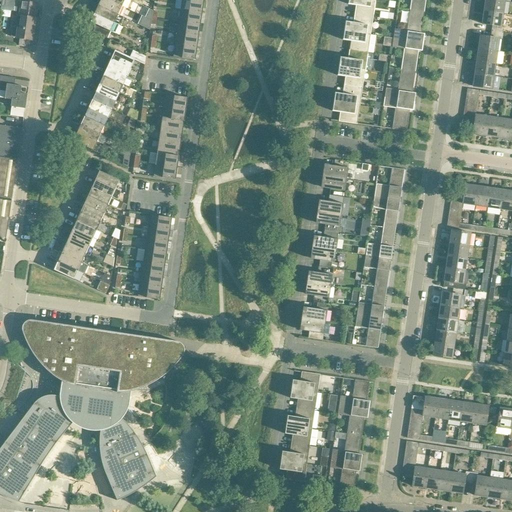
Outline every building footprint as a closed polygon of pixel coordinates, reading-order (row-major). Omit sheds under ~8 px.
[(108,0),(100,0),(99,5),(119,14),(122,6),(108,0)] [(192,0),(181,0),(180,10),(202,13),(204,2),(192,0)] [(371,16),(373,0),(348,0),(348,4),(358,6),(356,14),(371,16)] [(411,0),(410,10),(422,12),(423,0),(411,0)] [(490,0),(485,0),(484,12),(503,15),(505,2),(490,0)] [(22,2),(20,16),(34,18),(35,13),(36,13),(37,4),(22,2)] [(99,5),(95,13),(115,22),(119,14),(99,5)] [(180,10),(178,22),(200,25),(202,13),(180,10)] [(419,30),(422,12),(410,10),(407,31),(395,30),(393,38),(423,42),(424,34),(419,33),(419,30)] [(503,15),(484,12),(482,24),(492,26),(491,32),(503,34),(504,27),(501,27),(503,15)] [(115,22),(95,13),(90,22),(96,25),(93,32),(107,38),(111,31),(115,34),(119,25),(114,23),(115,22)] [(369,34),(371,16),(356,14),(355,23),(345,22),(344,31),(369,34)] [(13,27),(12,37),(32,40),(35,18),(34,18),(20,16),(17,16),(15,27),(13,27)] [(178,22),(177,33),(198,37),(200,25),(178,22)] [(366,52),(369,34),(344,31),(343,40),(352,41),(351,50),(368,52),(366,52)] [(480,36),(478,48),(497,51),(499,39),(502,39),(503,34),(491,32),(490,37),(480,36)] [(177,33),(175,45),(197,48),(198,37),(177,33)] [(392,47),(393,38),(385,37),(383,45),(392,47)] [(422,51),(423,42),(393,38),(392,47),(405,48),(401,69),(413,71),(416,53),(416,50),(422,51)] [(175,45),(173,57),(195,60),(197,48),(175,45)] [(478,48),(476,61),(496,64),(498,51),(497,51),(478,48)] [(340,57),(339,66),(363,70),(365,60),(366,61),(368,52),(351,50),(350,59),(340,57)] [(115,51),(111,59),(131,68),(135,60),(145,65),(146,56),(134,51),(130,58),(115,51)] [(111,59),(107,67),(127,77),(131,68),(111,59)] [(476,61),(474,74),(494,77),(496,64),(476,61)] [(346,85),(346,86),(362,88),(364,80),(362,80),(363,70),(339,66),(337,76),(347,77),(346,85)] [(107,67),(103,75),(123,85),(127,77),(107,67)] [(386,89),(385,97),(414,102),(416,93),(410,92),(411,89),(413,71),(401,69),(398,91),(386,89)] [(471,79),(470,86),(473,86),(473,87),(492,89),(494,77),(474,74),(474,79),(471,79)] [(11,107),(25,109),(27,94),(20,93),(21,86),(14,85),(15,78),(0,75),(0,90),(6,91),(5,98),(12,99),(11,106),(11,107)] [(103,75),(100,84),(120,93),(123,85),(103,75)] [(100,84),(96,92),(116,101),(120,93),(100,84)] [(345,94),(335,93),(333,102),(358,106),(361,88),(362,88),(346,86),(345,94)] [(96,92),(92,100),(112,109),(116,101),(96,92)] [(165,95),(164,106),(186,109),(187,98),(165,95)] [(413,110),(414,102),(385,97),(383,106),(396,108),(393,129),(404,131),(404,130),(407,113),(407,110),(413,110)] [(92,100),(88,108),(108,117),(112,109),(92,100)] [(358,106),(333,102),(332,111),(342,113),(341,121),(331,120),(355,124),(355,123),(358,106)] [(164,106),(162,118),(184,121),(186,109),(164,106)] [(24,117),(25,109),(11,107),(10,115),(24,117)] [(477,108),(465,107),(464,112),(476,115),(477,108)] [(88,108),(84,116),(105,126),(108,117),(88,108)] [(473,134),(485,136),(488,117),(476,115),(475,120),(474,126),(473,134)] [(84,116),(81,124),(101,134),(105,126),(84,116)] [(488,117),(485,136),(498,138),(500,119),(488,117)] [(162,118),(160,130),(182,133),(184,121),(162,118)] [(498,138),(510,140),(511,128),(511,120),(500,119),(498,138)] [(81,124),(77,133),(97,142),(101,134),(81,124)] [(0,157),(18,161),(22,128),(0,125),(0,157)] [(160,130),(159,141),(180,145),(182,133),(160,130)] [(73,141),(93,151),(97,142),(77,133),(73,141)] [(159,141),(157,153),(179,156),(180,145),(159,141)] [(157,153),(155,165),(177,168),(179,156),(157,153)] [(0,236),(2,239),(3,241),(6,239),(18,161),(0,157),(0,236)] [(323,176),(325,176),(332,177),(346,180),(348,168),(334,166),(324,164),(322,176),(323,176)] [(155,165),(153,176),(175,180),(177,168),(155,165)] [(376,184),(374,196),(400,200),(404,170),(392,168),(389,186),(376,184)] [(99,171),(95,179),(115,189),(119,180),(99,171)] [(332,177),(325,176),(323,176),(322,176),(320,188),(330,189),(345,191),(346,180),(332,177)] [(112,197),(115,189),(95,179),(92,187),(112,197)] [(464,193),(463,199),(462,204),(474,206),(477,186),(465,184),(464,193)] [(490,188),(477,186),(474,206),(487,208),(490,188)] [(108,205),(112,197),(92,187),(88,196),(108,205)] [(503,190),(490,188),(487,208),(489,208),(500,210),(503,190)] [(511,191),(503,190),(500,210),(501,210),(511,211),(511,191)] [(317,212),(320,212),(341,215),(343,204),(344,197),(329,195),(328,201),(319,200),(317,212)] [(88,196),(84,204),(104,213),(108,205),(88,196)] [(395,229),(399,202),(400,200),(374,196),(372,208),(385,210),(383,227),(395,229)] [(100,222),(104,213),(84,204),(80,212),(100,222)] [(80,212),(77,220),(97,229),(100,222),(80,212)] [(320,212),(317,212),(315,223),(316,223),(325,225),(324,231),(343,233),(344,226),(340,226),(341,215),(320,212)] [(150,215),(148,226),(170,230),(172,218),(150,215)] [(93,238),(97,229),(77,220),(73,228),(93,238)] [(148,226),(146,238),(168,241),(170,230),(148,226)] [(391,259),(395,229),(383,227),(380,245),(367,243),(365,255),(391,259)] [(73,228),(69,236),(89,246),(93,238),(73,228)] [(471,233),(451,230),(449,242),(469,245),(471,233)] [(323,237),(314,236),(313,235),(312,247),(336,251),(338,233),(324,231),(323,237)] [(85,254),(89,246),(69,236),(65,245),(85,254)] [(146,238),(145,250),(167,253),(168,241),(146,238)] [(448,255),(467,258),(469,245),(449,242),(448,255)] [(65,245),(62,253),(82,262),(85,254),(65,245)] [(312,247),(310,259),(320,260),(319,266),(337,269),(338,263),(334,262),(336,251),(312,247)] [(145,250),(143,261),(165,265),(167,253),(145,250)] [(82,262),(62,253),(58,261),(82,272),(78,270),(82,262)] [(387,289),(391,262),(391,259),(365,255),(364,267),(377,269),(374,287),(387,289)] [(446,269),(465,271),(467,258),(448,255),(446,269)] [(58,261),(54,270),(78,281),(82,272),(58,261)] [(143,261),(141,273),(163,276),(165,265),(143,261)] [(446,269),(444,281),(446,281),(445,287),(453,288),(465,290),(466,284),(467,284),(468,272),(465,271),(446,269)] [(309,283),(316,284),(330,286),(332,275),(309,271),(308,271),(306,283),(307,283),(309,283)] [(141,273),(139,285),(161,288),(163,276),(141,273)] [(100,291),(106,294),(110,285),(104,283),(100,291)] [(330,286),(316,284),(309,283),(307,283),(306,283),(305,295),(314,296),(329,298),(330,286)] [(139,285),(138,297),(160,300),(161,288),(139,285)] [(382,318),(387,289),(374,287),(371,305),(358,303),(357,315),(382,318)] [(442,293),(440,305),(460,308),(463,308),(464,296),(465,290),(453,288),(452,294),(442,293)] [(438,318),(458,320),(460,308),(440,305),(438,318)] [(303,307),(301,318),(325,322),(327,310),(313,308),(303,307)] [(378,348),(382,318),(357,315),(355,327),(368,329),(365,346),(378,348)] [(301,318),(299,330),(300,330),(309,332),(308,338),(323,340),(324,334),(325,322),(301,318)] [(458,320),(438,318),(436,330),(456,333),(458,320)] [(97,424),(102,424),(103,423),(104,422),(105,421),(106,420),(108,419),(109,418),(111,418),(112,417),(114,417),(115,417),(117,417),(119,417),(121,415),(122,409),(126,410),(127,403),(123,403),(125,392),(132,391),(139,389),(145,386),(152,383),(158,380),(164,376),(169,371),(174,366),(179,360),(183,355),(184,354),(184,353),(184,352),(184,351),(184,350),(184,349),(184,348),(184,347),(183,345),(182,344),(181,343),(180,342),(178,342),(32,320),(31,320),(30,320),(28,320),(27,321),(25,322),(24,323),(23,324),(23,325),(22,326),(22,327),(22,328),(22,329),(22,330),(22,331),(24,337),(27,343),(30,349),(34,355),(38,361),(43,366),(48,371),(53,375),(59,379),(65,382),(65,387),(61,387),(61,393),(65,393),(65,399),(66,400),(67,401),(69,403),(70,404),(71,406),(72,408),(72,409),(73,411),(73,413),(74,415),(74,417),(74,419),(84,423),(88,423),(87,425),(94,426),(94,424),(97,424)] [(456,333),(436,330),(435,343),(454,346),(456,333)] [(454,346),(435,343),(433,356),(452,358),(454,346)] [(511,367),(511,354),(505,353),(503,366),(511,367)] [(302,381),(292,380),(291,389),(315,392),(318,375),(318,374),(294,371),(303,373),(302,381)] [(364,400),(365,397),(367,382),(356,380),(355,380),(353,398),(340,397),(339,405),(369,409),(370,401),(364,400)] [(298,408),(313,410),(315,392),(291,389),(290,398),(299,399),(298,408)] [(57,441),(61,437),(67,430),(70,426),(71,425),(72,424),(72,423),(73,421),(73,420),(74,419),(74,417),(74,415),(73,413),(73,411),(72,409),(72,408),(71,406),(70,404),(69,403),(67,401),(66,400),(65,399),(63,398),(61,397),(59,396),(58,396),(56,395),(54,395),(52,395),(50,395),(48,395),(46,396),(44,396),(42,397),(41,398),(39,399),(37,400),(36,401),(35,403),(33,404),(30,408),(0,448),(0,494),(4,496),(11,499),(19,502),(40,466),(43,461),(47,456),(50,451),(54,446),(57,441)] [(423,414),(423,417),(435,418),(438,399),(425,397),(425,398),(413,396),(412,406),(424,408),(423,414)] [(450,400),(438,399),(435,418),(447,420),(450,400)] [(337,401),(330,400),(328,412),(335,413),(337,401)] [(463,402),(450,400),(447,420),(460,422),(463,402)] [(475,404),(463,402),(460,422),(472,424),(475,404)] [(488,406),(475,404),(472,424),(485,426),(488,406)] [(348,434),(359,435),(361,421),(362,417),(367,418),(369,409),(339,405),(338,414),(350,415),(348,434)] [(411,412),(423,414),(424,408),(412,406),(411,412)] [(287,415),(286,424),(310,428),(313,410),(298,408),(297,417),(287,415)] [(497,427),(510,429),(511,414),(511,409),(500,408),(497,427)] [(411,412),(410,419),(422,421),(423,417),(423,414),(411,412)] [(120,417),(119,417),(117,417),(115,417),(114,417),(112,417),(111,418),(109,418),(108,419),(106,420),(105,421),(104,422),(103,423),(102,424),(101,425),(101,426),(101,427),(100,428),(100,430),(100,434),(99,438),(99,444),(100,451),(101,458),(103,465),(105,472),(117,501),(124,497),(131,494),(137,490),(144,486),(150,481),(156,477),(146,453),(144,447),(140,441),(137,436),(133,431),(129,425),(124,421),(124,420),(123,419),(122,418),(121,418),(120,417)] [(421,427),(422,421),(410,419),(409,425),(421,427)] [(286,424),(284,434),(294,435),(293,443),(293,444),(308,446),(310,428),(286,424)] [(409,425),(408,432),(420,434),(421,427),(409,425)] [(357,450),(359,436),(359,435),(348,434),(345,452),(332,450),(331,458),(361,463),(362,454),(357,454),(357,450)] [(305,464),(308,446),(293,444),(292,452),(282,451),(280,460),(305,464)] [(320,466),(327,467),(330,449),(323,448),(320,466)] [(351,489),(354,474),(354,471),(360,471),(361,463),(331,458),(330,467),(342,469),(340,487),(340,488),(351,489)] [(303,473),(305,464),(280,460),(279,469),(289,471),(288,479),(278,478),(304,482),(305,474),(303,473)] [(412,486),(424,488),(427,469),(415,467),(414,466),(413,472),(412,478),(413,478),(412,486)] [(440,471),(427,469),(424,488),(437,490),(440,471)] [(437,490),(450,492),(453,473),(440,471),(437,490)] [(465,474),(453,473),(450,492),(463,494),(464,483),(470,484),(472,472),(466,471),(465,474)] [(474,495),(486,497),(489,478),(478,476),(478,473),(472,472),(470,484),(476,485),(474,495)] [(312,474),(311,483),(324,485),(326,476),(312,474)] [(486,497),(499,499),(502,480),(489,478),(486,497)] [(499,499),(511,500),(511,481),(502,480),(499,499)]
